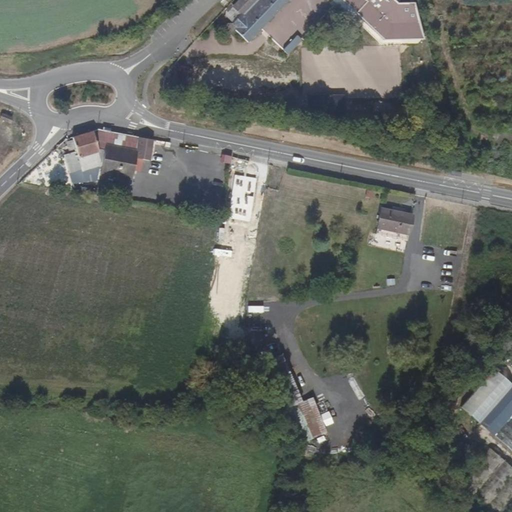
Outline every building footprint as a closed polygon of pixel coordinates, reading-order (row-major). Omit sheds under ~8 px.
[(238,0),(232,6),(241,15),(231,25),(249,43),(290,0),(238,0)] [(333,0),(381,44),(418,43),(418,38),(385,39),(342,0),(333,0)] [(399,3),(395,0),(342,0),(385,39),(418,38),(424,38),(415,3),(399,3)] [(309,37),(303,31),(285,49),(292,54),(309,37)] [(82,176),(102,172),(94,133),(72,137),(82,176)] [(115,144),(130,148),(131,140),(116,137),(115,144)] [(152,145),(139,142),(134,165),(147,168),(152,145)] [(62,154),(69,172),(79,168),(72,150),(62,154)] [(131,178),(144,181),(147,168),(134,165),(131,178)] [(378,211),(376,233),(410,237),(412,215),(378,211)] [(326,431),(312,394),(301,398),(283,351),(268,357),(301,441),(326,431)] [(511,511),(511,391),(495,378),(464,417),(511,454),(511,511)] [(462,498),(479,511),(511,511),(511,469),(495,456),(462,498)]
